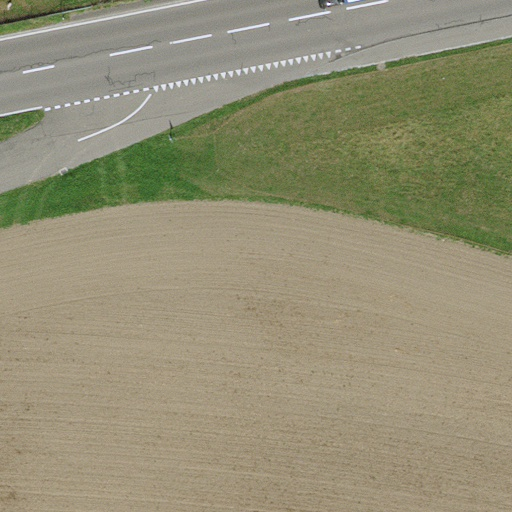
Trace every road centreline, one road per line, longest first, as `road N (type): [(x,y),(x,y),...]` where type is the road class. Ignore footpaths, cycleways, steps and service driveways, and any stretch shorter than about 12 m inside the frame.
road 1 (primary): [(143,50),(401,0)]
road 2 (unclassified): [(143,50),(145,106),(81,143),(0,172)]
road 3 (primary): [(0,78),(143,50)]
